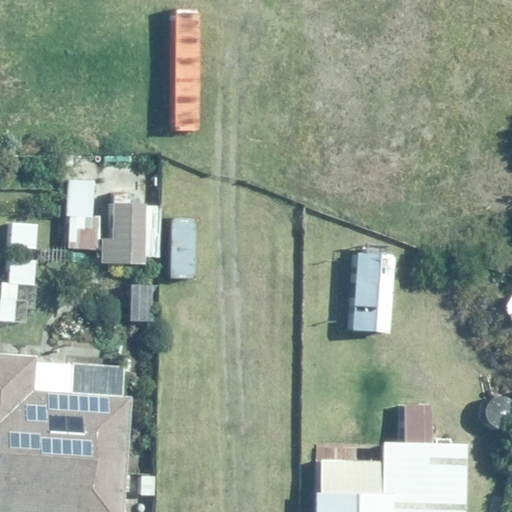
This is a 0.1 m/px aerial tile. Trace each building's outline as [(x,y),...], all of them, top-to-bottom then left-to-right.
[(61,250),(95,249),(94,175),(59,175),(61,250)] [(135,207),(103,207),(102,266),(135,266),(135,207)] [(384,255),(343,252),(337,331),(377,334),(384,255)] [(31,258),(0,256),(0,326),(8,327),(9,285),(31,286),(31,258)] [(147,283),(119,284),(119,323),(147,323),(147,283)] [(0,511),(115,511),(122,345),(57,342),(56,361),(0,359),(0,511)] [(299,494),(298,511),(452,511),(455,444),(426,443),(428,405),(393,403),(391,441),(368,441),(367,460),(306,458),(304,494),(299,494)]
